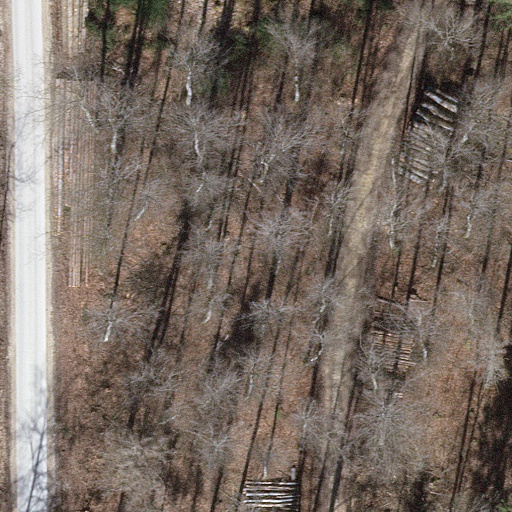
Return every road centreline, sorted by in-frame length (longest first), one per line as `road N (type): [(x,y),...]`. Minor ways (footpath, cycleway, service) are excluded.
road 1 (track): [(434,0),(382,95),(341,327),(332,511)]
road 2 (tertiary): [(35,511),(30,0)]
